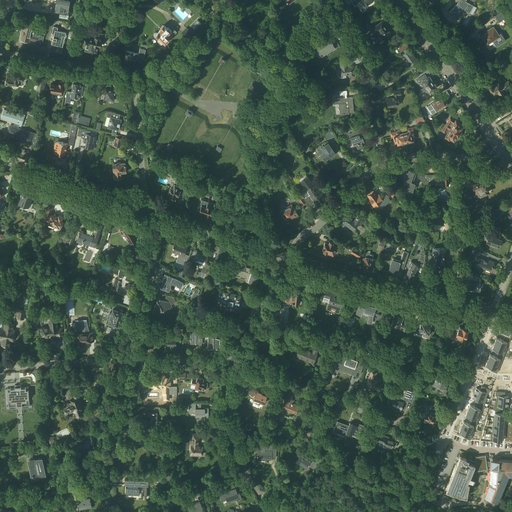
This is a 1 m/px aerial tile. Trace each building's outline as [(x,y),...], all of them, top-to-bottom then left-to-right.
[(57,0),(57,2),(55,2),(54,8),(57,8),(57,10),(58,11),(58,12),(60,13),(59,17),(68,18),(70,4),(71,4),(71,0),(57,0)] [(449,13),(457,20),(461,17),(459,15),(463,9),(469,12),(473,5),(466,1),(466,0),(459,0),(457,2),(458,3),(449,13)] [(178,8),(174,12),(183,23),(193,14),(187,8),(183,12),(178,8)] [(505,17),(501,12),(495,16),(498,21),(505,17)] [(195,29),(201,23),(198,19),(191,25),(195,29)] [(390,29),(383,19),(373,26),(376,30),(377,29),(381,35),(384,33),(385,36),(390,32),(388,30),(390,29)] [(30,40),(37,41),(42,43),(44,36),(38,34),(38,36),(33,35),(36,24),(30,22),(29,24),(24,23),(22,30),(23,31),(23,33),(22,33),(20,39),(30,41),(30,40)] [(369,29),(365,23),(360,27),(364,33),(369,29)] [(160,30),(161,31),(159,33),(158,32),(157,32),(156,31),(154,32),(153,34),(154,36),(156,37),(157,37),(158,36),(160,38),(158,40),(161,44),(164,41),(165,42),(169,38),(170,39),(173,36),(175,34),(179,31),(175,27),(172,31),(169,28),(168,28),(165,25),(165,26),(164,26),(162,27),(162,28),(162,29),(160,30)] [(54,34),(52,44),(60,46),(62,35),(65,36),(66,32),(57,30),(58,27),(54,26),(52,33),(54,34)] [(482,36),(487,44),(492,41),(496,47),(506,40),(501,33),(499,34),(493,27),(487,31),(488,32),(482,36)] [(99,40),(100,38),(91,36),(91,38),(87,37),(86,42),(90,43),(89,49),(96,51),(98,46),(100,46),(101,41),(99,40)] [(313,46),(319,57),(332,49),(333,50),(340,46),(338,42),(333,45),(331,41),(327,43),(325,39),(313,46)] [(395,50),(396,51),(397,52),(398,52),(399,52),(403,49),(405,52),(406,51),(406,52),(408,50),(406,47),(409,45),(405,40),(396,46),(395,47),(395,49),(395,50)] [(130,58),(132,59),(135,60),(138,56),(144,57),(146,49),(140,47),(139,53),(127,50),(125,57),(130,59),(130,58)] [(405,52),(400,56),(407,65),(410,63),(412,65),(418,61),(413,53),(410,49),(408,50),(406,52),(406,51),(405,52)] [(338,63),(340,76),(350,75),(350,77),(354,76),(354,74),(355,74),(354,66),(347,67),(346,62),(338,63)] [(23,80),(24,75),(17,73),(17,75),(8,73),(7,78),(6,78),(6,83),(7,83),(8,83),(8,85),(12,85),(12,84),(18,85),(18,84),(22,85),(23,80)] [(387,85),(386,84),(393,81),(389,75),(379,81),(382,88),(387,85)] [(427,77),(425,75),(424,75),(417,80),(419,83),(421,82),(424,87),(426,87),(433,82),(431,79),(431,78),(430,77),(430,76),(429,76),(427,77)] [(51,83),(50,87),(51,87),(51,92),(62,93),(63,87),(65,87),(66,82),(61,81),(61,83),(59,83),(59,85),(51,83)] [(498,82),(494,85),(492,82),(487,85),(495,96),(499,93),(499,94),(505,90),(504,89),(511,85),(508,81),(501,86),(498,82)] [(428,93),(429,92),(430,92),(437,87),(437,86),(436,85),(435,84),(433,82),(426,87),(427,89),(426,90),(428,93)] [(81,97),(82,92),(83,86),(80,86),(80,84),(73,83),(72,92),(67,91),(66,101),(70,102),(71,97),(78,98),(78,97),(81,97)] [(115,89),(105,88),(105,92),(104,91),(103,98),(104,98),(114,100),(119,101),(120,94),(117,94),(117,90),(115,90),(115,89)] [(395,97),(386,99),(388,106),(393,105),(393,106),(400,104),(398,96),(397,95),(401,94),(401,90),(393,92),(394,95),(395,95),(395,97)] [(440,97),(431,103),(437,112),(448,104),(445,99),(450,96),(447,91),(440,96),(440,97)] [(421,108),(435,98),(434,95),(423,101),(421,108)] [(352,96),(333,99),(334,104),(340,103),(341,114),(354,112),(352,96)] [(503,114),(506,112),(507,113),(511,109),(511,99),(511,98),(498,107),(500,111),(500,112),(501,114),(502,114),(503,114)] [(21,138),(23,139),(22,142),(30,145),(32,139),(37,141),(39,135),(18,128),(19,125),(21,126),(25,114),(19,113),(14,111),(14,112),(9,110),(4,109),(1,118),(15,122),(13,126),(12,126),(12,127),(10,127),(9,128),(8,129),(8,131),(9,133),(10,134),(10,135),(21,139),(21,138)] [(107,115),(106,116),(110,117),(108,127),(118,129),(121,119),(119,119),(120,115),(108,111),(108,112),(106,112),(105,115),(107,115)] [(449,119),(445,125),(460,133),(461,130),(460,129),(463,125),(459,122),(459,121),(459,120),(459,119),(459,118),(458,118),(457,118),(456,118),(456,119),(455,119),(455,120),(450,117),(449,119)] [(445,125),(442,131),(445,132),(447,129),(449,130),(445,136),(446,137),(445,138),(445,139),(446,139),(447,140),(448,139),(449,138),(449,139),(450,138),(454,140),(457,135),(458,136),(460,133),(445,125)] [(414,126),(406,128),(406,127),(402,128),(406,143),(410,142),(410,140),(413,140),(413,138),(414,137),(412,130),(415,130),(414,126)] [(356,144),(358,148),(364,146),(363,143),(365,142),(362,133),(361,133),(359,128),(353,130),(354,131),(349,133),(352,140),(353,140),(354,144),(356,144)] [(398,130),(390,133),(391,136),(394,135),(396,142),(397,142),(398,144),(401,143),(402,144),(406,143),(402,128),(398,129),(398,130)] [(325,133),(327,139),(334,136),(332,130),(325,133)] [(82,134),(81,140),(84,141),(83,145),(83,147),(85,147),(93,149),(95,142),(96,135),(94,135),(89,133),(86,133),(85,135),(82,134)] [(61,156),(63,156),(64,155),(64,154),(65,155),(66,151),(71,152),(75,135),(70,134),(68,143),(61,142),(57,141),(57,142),(56,142),(55,145),(56,145),(55,148),(54,147),(54,150),(55,151),(54,152),(60,154),(61,156)] [(120,147),(122,138),(116,137),(113,145),(120,147)] [(332,156),(334,154),(335,152),(328,142),(324,145),(323,144),(317,148),(322,155),(323,154),(326,158),(330,155),(332,156)] [(121,177),(121,172),(126,171),(125,166),(124,162),(121,162),(117,162),(117,163),(113,163),(114,168),(112,168),(113,178),(121,177)] [(416,174),(414,173),(415,172),(409,169),(408,172),(407,172),(404,180),(405,180),(403,184),(408,185),(405,194),(407,195),(406,196),(412,198),(414,192),(412,191),(416,183),(411,182),(412,179),(414,180),(416,174)] [(448,173),(435,174),(436,183),(440,182),(440,184),(444,183),(444,184),(448,184),(448,177),(451,177),(452,179),(454,179),(453,174),(448,174),(448,173)] [(427,181),(422,175),(422,174),(419,176),(424,183),(427,181)] [(174,179),(175,180),(174,183),(173,183),(171,187),(169,192),(170,192),(168,197),(169,197),(169,199),(173,201),(173,199),(175,199),(176,196),(178,197),(179,194),(180,191),(181,188),(179,188),(180,184),(182,185),(183,180),(181,180),(182,179),(179,178),(180,178),(175,176),(174,179)] [(303,179),(302,180),(308,190),(304,193),(307,197),(305,198),(306,199),(306,200),(309,204),(312,202),(315,200),(314,199),(323,193),(319,188),(317,190),(308,176),(305,178),(305,179),(303,180),(303,179)] [(466,190),(459,193),(466,210),(486,202),(486,200),(483,194),(489,192),(487,188),(488,187),(487,184),(485,184),(484,180),(471,185),(473,189),(467,191),(466,190)] [(24,189),(20,203),(23,204),(21,208),(28,210),(34,193),(24,189)] [(221,195),(208,191),(207,194),(215,196),(213,200),(219,202),(221,195)] [(380,206),(385,202),(379,194),(376,195),(373,191),(368,195),(370,198),(369,199),(371,202),(373,202),(375,205),(378,203),(380,206)] [(297,201),(299,200),(304,206),(308,204),(304,197),(304,198),(301,195),(295,198),(297,201)] [(200,204),(201,205),(199,211),(206,214),(211,216),(215,205),(215,204),(212,203),(211,205),(208,204),(209,201),(202,199),(200,204)] [(294,207),(292,204),(286,207),(285,205),(284,204),(283,204),(282,205),(281,206),(281,207),(282,209),(280,210),(285,220),(296,214),(295,213),(297,212),(294,207)] [(501,207),(499,204),(489,211),(494,218),(498,215),(499,216),(506,211),(502,206),(501,207)] [(49,205),(45,216),(44,220),(50,223),(49,223),(55,225),(54,227),(58,228),(59,225),(61,226),(63,221),(61,221),(63,217),(59,215),(58,216),(54,215),(54,216),(51,214),(53,207),(49,205)] [(353,230),(358,223),(360,225),(364,220),(357,215),(354,219),(348,215),(343,222),(353,230)] [(100,246),(98,246),(99,244),(97,243),(99,236),(102,226),(97,224),(93,234),(83,231),(82,234),(80,234),(76,243),(82,245),(83,242),(95,247),(96,248),(99,249),(100,246)] [(495,230),(483,224),(482,228),(485,230),(484,230),(490,232),(489,235),(486,242),(499,247),(502,239),(502,238),(496,236),(495,237),(492,236),(493,233),(494,233),(495,230)] [(123,235),(124,234),(130,243),(137,239),(135,235),(139,233),(136,229),(132,231),(129,225),(120,231),(123,235)] [(461,238),(464,241),(468,236),(464,229),(460,234),(459,235),(462,237),(461,238)] [(323,248),(322,250),(323,250),(323,252),(333,255),(333,254),(334,249),(335,249),(335,248),(336,244),(333,243),(333,242),(329,240),(329,241),(327,240),(326,242),(325,241),(323,246),(322,248),(323,248)] [(173,248),(172,252),(179,254),(176,261),(186,265),(189,255),(184,253),(187,246),(183,244),(183,246),(175,243),(173,248)] [(480,249),(474,246),(468,257),(474,260),(475,257),(480,249)] [(359,258),(361,254),(353,248),(350,252),(359,258)] [(433,248),(432,267),(443,268),(445,249),(433,248)] [(192,250),(188,261),(198,265),(199,264),(204,265),(205,266),(205,264),(208,257),(210,257),(211,255),(205,252),(204,254),(200,253),(201,251),(197,249),(196,252),(192,250)] [(399,269),(403,270),(409,252),(403,251),(400,261),(393,259),(390,270),(397,273),(399,269)] [(365,252),(364,256),(363,255),(361,261),(364,262),(363,263),(366,264),(366,265),(370,266),(370,265),(373,266),(375,259),(372,258),(373,255),(365,252)] [(474,260),(478,262),(477,265),(491,270),(494,262),(489,260),(488,262),(475,257),(474,260)] [(410,266),(406,275),(413,278),(417,269),(418,270),(420,265),(411,261),(409,265),(410,266)] [(239,263),(237,268),(239,269),(238,273),(247,277),(246,281),(256,284),(259,275),(254,273),(255,270),(246,267),(246,266),(239,263)] [(212,266),(205,264),(205,266),(204,265),(201,272),(208,274),(212,266)] [(115,277),(112,287),(120,289),(121,286),(124,287),(124,288),(128,290),(131,283),(129,283),(130,280),(133,281),(135,276),(130,274),(124,273),(125,270),(126,267),(121,266),(120,268),(118,275),(119,275),(118,278),(115,277)] [(178,274),(177,273),(175,277),(170,276),(170,275),(165,274),(164,279),(163,279),(161,288),(170,290),(172,283),(177,284),(177,285),(181,287),(185,278),(178,274)] [(464,279),(463,289),(478,290),(479,280),(464,279)] [(331,294),(331,293),(320,289),(317,299),(327,302),(325,308),(330,310),(331,308),(335,309),(334,311),(339,312),(342,303),(341,302),(343,298),(331,294)] [(289,296),(286,295),(285,303),(289,304),(289,302),(299,304),(300,302),(300,300),(299,298),(300,291),(294,291),(294,293),(290,292),(289,296)] [(219,308),(233,310),(233,307),(237,308),(238,304),(239,304),(240,295),(222,292),(219,308)] [(157,300),(154,310),(156,315),(161,313),(160,312),(167,308),(167,310),(173,307),(171,304),(176,302),(174,297),(166,295),(165,300),(159,298),(159,299),(158,300),(157,300)] [(107,299),(105,305),(112,307),(114,301),(107,299)] [(375,322),(375,320),(379,321),(382,315),(378,314),(376,318),(373,316),(373,314),(374,310),(376,311),(377,307),(375,307),(376,307),(367,304),(365,309),(364,309),(359,306),(356,314),(360,316),(363,311),(369,312),(368,317),(368,316),(368,321),(372,322),(375,322)] [(274,315),(279,308),(275,306),(272,305),(269,309),(272,311),(270,313),(274,315)] [(122,312),(113,308),(108,322),(117,326),(119,321),(120,321),(122,317),(121,316),(122,312)] [(395,313),(392,324),(404,328),(403,330),(407,332),(409,325),(405,324),(405,325),(401,324),(403,316),(395,313)] [(44,326),(38,327),(38,331),(42,331),(42,336),(49,335),(49,336),(63,335),(62,328),(57,328),(56,314),(48,315),(48,316),(48,319),(49,319),(49,323),(51,323),(51,326),(44,327),(44,326)] [(75,342),(94,341),(93,332),(89,333),(86,320),(76,321),(77,333),(74,333),(75,342)] [(432,327),(433,327),(433,325),(433,324),(432,324),(432,323),(431,323),(421,320),(420,324),(419,323),(418,326),(416,325),(415,327),(413,327),(413,326),(410,325),(407,336),(411,337),(413,330),(414,330),(414,332),(418,333),(419,330),(424,331),(423,334),(428,335),(428,333),(429,333),(430,331),(429,331),(430,328),(431,328),(432,327)] [(6,329),(0,327),(0,338),(2,339),(1,344),(10,346),(11,340),(12,341),(13,337),(11,336),(12,334),(13,334),(14,330),(13,330),(14,324),(7,323),(6,329)] [(502,323),(499,331),(505,334),(504,336),(510,339),(511,335),(509,334),(511,329),(506,326),(506,325),(502,323)] [(459,326),(457,333),(443,328),(441,335),(464,344),(465,340),(466,340),(467,337),(466,336),(469,330),(467,329),(464,327),(463,328),(459,326)] [(202,337),(205,337),(205,334),(205,330),(203,330),(202,333),(190,330),(190,343),(202,343),(202,337)] [(205,330),(205,334),(205,337),(208,337),(208,348),(220,348),(220,338),(221,338),(221,334),(216,334),(216,337),(208,335),(208,331),(205,330)] [(165,338),(165,339),(165,344),(165,346),(171,346),(171,347),(176,347),(176,344),(176,341),(181,341),(181,334),(176,333),(176,335),(172,335),(166,335),(166,338),(165,338)] [(145,338),(144,344),(144,345),(144,346),(145,346),(146,347),(146,346),(147,346),(148,346),(148,345),(152,345),(152,342),(154,342),(155,336),(155,335),(154,334),(153,334),(152,334),(151,334),(151,335),(151,336),(147,335),(146,338),(145,338)] [(496,337),(494,342),(505,346),(507,341),(509,342),(510,339),(504,336),(503,339),(496,337)] [(494,342),(492,348),(499,351),(498,353),(503,356),(505,352),(503,352),(505,346),(494,342)] [(299,346),(295,356),(313,363),(317,353),(316,353),(321,345),(317,343),(312,351),(299,346)] [(326,344),(322,354),(325,356),(330,346),(326,344)] [(490,354),(488,359),(498,363),(500,358),(502,359),(503,356),(498,353),(497,356),(490,354)] [(339,355),(335,367),(342,370),(343,368),(351,371),(353,371),(352,372),(356,374),(357,372),(359,373),(361,373),(366,359),(360,357),(358,362),(357,362),(357,361),(357,360),(352,358),(347,356),(346,357),(346,358),(345,358),(344,358),(344,357),(339,355)] [(488,359),(485,365),(492,367),(491,370),(497,373),(498,369),(496,368),(498,363),(488,359)] [(369,380),(366,388),(373,390),(375,384),(376,384),(377,380),(374,379),(375,376),(376,376),(377,372),(372,370),(368,380),(369,380)] [(169,385),(169,376),(164,376),(164,375),(159,374),(159,376),(142,376),(142,381),(150,381),(150,384),(163,384),(163,391),(177,391),(177,385),(169,385)] [(449,381),(436,376),(433,375),(429,383),(432,384),(445,389),(449,381)] [(197,379),(193,378),(192,378),(191,383),(196,384),(195,387),(196,387),(196,389),(199,390),(200,388),(206,389),(207,380),(203,379),(203,378),(197,377),(197,379)] [(22,401),(29,401),(28,387),(21,387),(21,386),(15,386),(15,388),(8,388),(8,402),(16,402),(16,406),(22,406),(22,401)] [(270,388),(265,394),(262,393),(257,391),(252,386),(248,390),(254,397),(253,400),(264,404),(266,398),(268,398),(269,397),(273,390),(270,388)] [(476,387),(474,393),(485,397),(486,392),(489,393),(490,389),(481,386),(480,389),(476,387)] [(412,403),(416,391),(408,388),(399,401),(394,399),(395,397),(391,396),(391,395),(390,394),(388,401),(388,402),(388,403),(388,404),(389,404),(389,405),(390,405),(390,406),(391,406),(391,407),(394,408),(395,409),(396,409),(397,409),(400,410),(401,409),(401,410),(402,410),(403,410),(404,410),(405,409),(406,408),(406,407),(408,402),(412,403)] [(496,391),(495,395),(498,395),(497,400),(508,401),(509,396),(505,395),(505,392),(496,391)] [(67,405),(63,406),(66,413),(73,411),(75,412),(77,416),(83,414),(82,410),(83,409),(80,402),(81,402),(79,397),(81,396),(79,392),(73,394),(75,399),(70,400),(70,401),(67,403),(67,405)] [(474,393),(472,398),(476,399),(475,403),(478,404),(484,406),(485,402),(483,402),(485,397),(474,393)] [(291,413),(291,412),(296,414),(299,406),(292,403),(293,400),(284,397),(283,401),(280,408),(285,409),(284,410),(291,413)] [(495,406),(494,409),(504,410),(504,407),(508,407),(508,401),(497,400),(497,406),(495,406)] [(195,407),(195,403),(188,403),(188,412),(195,412),(195,417),(199,417),(199,419),(204,419),(204,417),(208,417),(208,407),(195,407)] [(433,412),(430,411),(432,406),(425,403),(423,408),(423,410),(425,410),(424,412),(422,413),(421,415),(422,416),(423,417),(422,419),(422,420),(423,421),(423,422),(426,423),(427,422),(428,421),(432,422),(436,413),(433,412)] [(470,404),(468,409),(478,413),(480,408),(482,409),(484,406),(478,404),(477,406),(470,404)] [(159,411),(159,407),(153,407),(153,411),(147,411),(147,414),(151,414),(151,418),(147,418),(147,419),(141,419),(141,423),(147,424),(157,424),(157,411),(159,411)] [(468,409),(465,415),(472,417),(471,420),(477,423),(478,419),(476,418),(478,413),(468,409)] [(494,409),(495,409),(494,418),(504,418),(504,412),(500,412),(501,410),(504,410),(494,409)] [(463,421),(461,426),(471,430),(473,425),(476,426),(477,423),(471,420),(470,423),(463,421)] [(352,435),(353,431),(358,433),(361,424),(355,422),(354,424),(350,422),(349,425),(341,422),(337,431),(345,434),(346,433),(352,435)] [(461,426),(459,432),(465,434),(464,437),(470,440),(471,436),(469,435),(471,430),(461,426)] [(127,435),(127,442),(142,442),(143,444),(146,442),(152,439),(149,433),(144,436),(142,436),(142,435),(127,435)] [(191,445),(191,453),(202,454),(203,446),(198,446),(199,439),(200,434),(192,433),(192,438),(192,445),(191,445)] [(394,441),(395,440),(381,435),(381,434),(378,433),(375,441),(379,442),(379,444),(379,445),(381,446),(382,445),(383,443),(383,444),(383,445),(382,447),(383,448),(385,449),(386,448),(387,446),(392,448),(392,446),(395,447),(397,442),(394,441)] [(53,436),(47,439),(49,444),(58,441),(56,438),(55,437),(54,436),(53,436)] [(93,438),(88,439),(83,440),(83,442),(76,443),(75,438),(68,440),(69,448),(73,448),(74,453),(82,451),(82,449),(85,448),(86,452),(91,451),(91,447),(94,446),(93,438)] [(257,443),(257,444),(257,445),(257,446),(258,446),(258,447),(259,447),(260,448),(261,448),(263,448),(263,449),(258,449),(258,458),(268,458),(268,459),(271,459),(271,458),(272,458),(273,458),(274,458),(275,458),(276,457),(276,456),(276,453),(276,444),(272,444),(265,444),(265,442),(263,442),(263,444),(257,443)] [(301,453),(296,460),(297,460),(303,464),(302,464),(306,466),(306,467),(308,465),(313,468),(316,462),(313,461),(314,459),(307,456),(306,457),(301,453)] [(490,466),(490,476),(489,483),(485,493),(488,494),(485,502),(493,505),(496,498),(499,499),(507,476),(508,474),(511,474),(511,460),(500,459),(498,459),(491,458),(490,461),(486,461),(486,455),(475,456),(476,462),(472,461),(468,460),(469,458),(466,457),(460,455),(446,490),(453,493),(459,495),(467,496),(469,482),(467,482),(469,477),(470,477),(475,464),(476,464),(477,471),(487,470),(487,466),(490,466)] [(35,458),(28,460),(30,467),(32,467),(33,470),(32,470),(32,473),(32,474),(32,475),(33,475),(33,478),(36,477),(37,477),(39,477),(39,474),(40,474),(40,475),(42,474),(44,474),(44,470),(43,468),(42,468),(41,466),(44,466),(43,462),(42,458),(36,459),(37,459),(35,460),(35,458)] [(139,493),(139,491),(141,491),(141,496),(147,496),(147,484),(148,484),(149,478),(148,478),(142,477),(142,478),(125,477),(124,483),(128,484),(127,486),(126,486),(126,492),(139,493)] [(223,492),(220,494),(222,500),(227,499),(228,502),(241,497),(239,492),(237,493),(235,488),(230,490),(223,492)] [(81,499),(78,499),(80,508),(80,511),(85,510),(85,507),(91,505),(90,497),(89,495),(86,495),(85,491),(80,492),(81,499)] [(181,508),(182,511),(188,511),(193,511),(203,511),(199,501),(181,508)]
